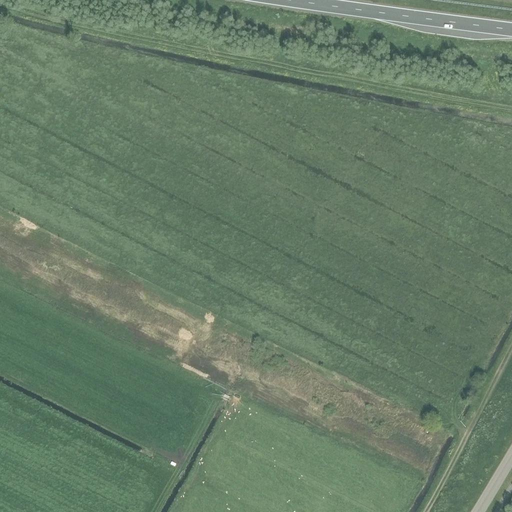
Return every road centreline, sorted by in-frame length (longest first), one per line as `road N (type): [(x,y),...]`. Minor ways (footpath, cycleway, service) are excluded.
road 1 (trunk): [(289,0),(511,30)]
road 2 (unknown): [(511,337),(419,511)]
